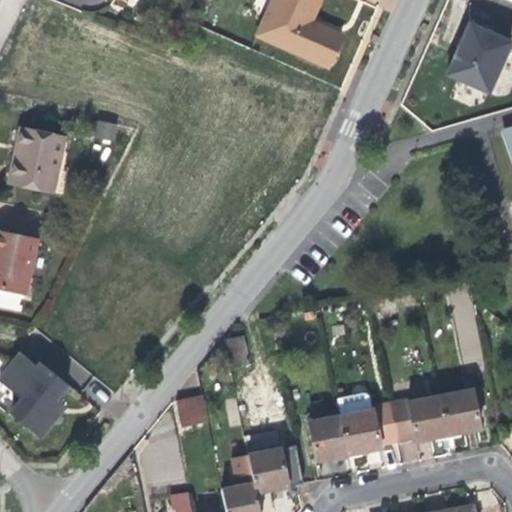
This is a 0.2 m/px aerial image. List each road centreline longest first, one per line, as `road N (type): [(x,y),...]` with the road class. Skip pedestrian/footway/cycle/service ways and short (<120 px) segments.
road 1 (residential): [(55,509),(336,179),(415,0)]
road 2 (residential): [(511,490),(494,468),(321,503),(314,511)]
road 3 (track): [(336,179),(440,130),(511,110)]
